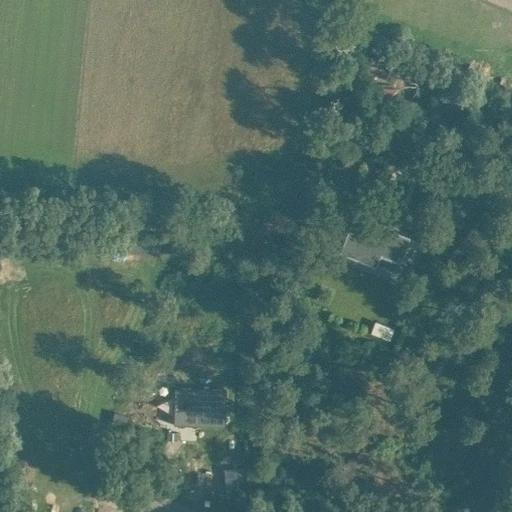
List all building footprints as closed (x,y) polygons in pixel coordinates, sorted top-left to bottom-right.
[(364,114),(376,115),(376,120),(394,120),(395,89),(378,88),(378,92),(365,90),(364,114)] [(343,233),(336,251),(373,266),(378,255),(397,262),(407,235),(351,213),(343,233)] [(211,352),(212,336),(195,334),(194,350),(211,352)] [(174,388),(173,425),(225,426),(226,390),(174,388)] [(167,432),(167,441),(177,441),(177,433),(167,432)] [(175,480),(166,480),(166,491),(175,491),(175,480)]
